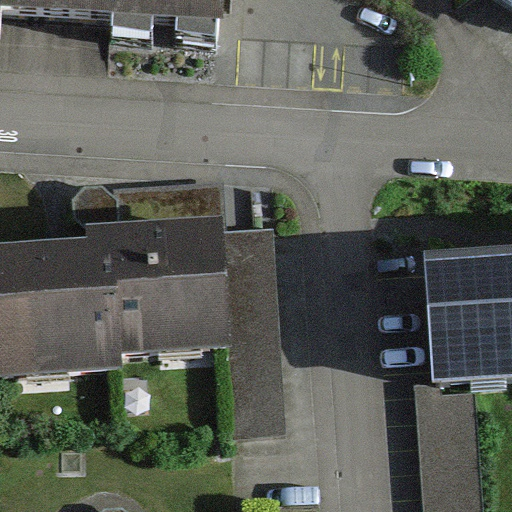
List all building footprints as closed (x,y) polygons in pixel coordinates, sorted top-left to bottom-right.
[(246,0),(0,0),(0,33),(244,44),(246,0)] [(511,0),(486,0),(511,17),(511,0)] [(132,258),(0,264),(0,394),(157,386),(157,371),(270,365),(263,236),(130,241),(132,258)] [(511,268),(425,273),(432,400),(511,395),(511,268)] [(485,511),(483,440),(427,442),(429,511),(485,511)]
